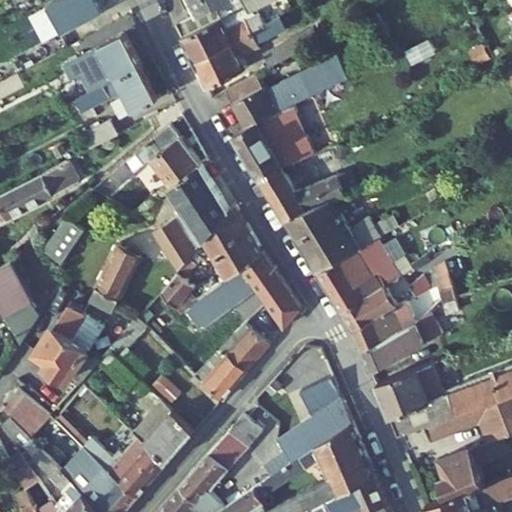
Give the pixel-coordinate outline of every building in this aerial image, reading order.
[(57,0),(48,5),(62,31),(102,10),(96,0),(57,0)] [(196,59),(266,24),(260,11),(257,12),(255,8),(271,0),(224,0),(202,11),(179,23),(196,59)] [(196,0),(202,11),(224,0),(196,0)] [(369,16),(380,41),(392,36),(380,11),(369,16)] [(196,59),(209,85),(248,66),(242,55),(261,45),(259,41),(287,27),(281,16),(266,24),(196,59)] [(265,52),(271,65),(320,39),(314,26),(265,52)] [(117,77),(142,64),(125,31),(100,44),(108,59),(117,77)] [(312,95),(348,76),(338,55),(268,90),(259,73),(227,88),(247,127),(295,103),(312,95)] [(97,64),(101,71),(102,71),(104,74),(108,72),(112,79),(117,77),(108,59),(97,64)] [(112,79),(76,98),(83,110),(124,89),(135,110),(160,98),(142,64),(117,77),(112,79)] [(76,98),(112,79),(108,72),(104,74),(102,71),(101,71),(61,92),(67,103),(76,98)] [(299,110),(316,102),(312,95),(295,103),(299,110)] [(285,165),(316,152),(299,110),(295,103),(247,127),(235,133),(260,175),(285,165)] [(92,146),(120,132),(112,117),(84,131),(92,146)] [(181,134),(172,122),(111,173),(117,179),(121,184),(154,156),(173,182),(202,161),(182,134),(181,134)] [(338,144),(336,156),(348,157),(349,146),(338,144)] [(0,221),(80,180),(69,158),(0,193),(0,221)] [(231,208),(202,161),(173,182),(189,207),(155,230),(180,270),(191,256),(196,250),(205,239),(231,208)] [(333,197),(360,186),(353,168),(341,173),(340,172),(299,189),(285,165),(260,175),(285,216),(333,197)] [(117,179),(111,173),(95,187),(102,191),(117,179)] [(379,236),(382,234),(376,224),(370,215),(351,226),(333,197),(285,216),(318,269),(379,236)] [(205,239),(228,278),(265,249),(236,203),(231,208),(205,239)] [(382,234),(401,225),(395,213),(376,224),(382,234)] [(86,227),(68,215),(46,249),(64,261),(86,227)] [(364,255),(384,245),(379,236),(318,269),(343,311),(364,297),(357,284),(379,270),(386,283),(387,284),(402,274),(389,252),(369,264),(364,255)] [(120,242),(91,297),(115,309),(143,254),(120,242)] [(35,247),(0,265),(0,299),(8,314),(35,299),(26,284),(49,272),(35,247)] [(446,256),(454,253),(452,247),(444,250),(446,256)] [(206,311),(251,276),(287,325),(303,306),(265,249),(228,278),(199,301),(205,309),(206,311)] [(198,261),(203,255),(196,250),(191,256),(198,261)] [(428,252),(418,259),(422,264),(432,257),(428,252)] [(187,309),(199,301),(190,291),(197,284),(187,275),(198,261),(191,256),(180,270),(163,290),(184,311),(187,309)] [(441,289),(455,286),(447,259),(434,266),(438,281),(441,289)] [(433,283),(438,281),(434,266),(428,269),(426,272),(433,283)] [(416,293),(433,283),(426,272),(410,284),(416,293)] [(386,283),(364,297),(343,311),(354,328),(399,303),(387,284),(386,283)] [(403,286),(410,297),(416,293),(410,284),(409,283),(403,286)] [(462,306),(455,286),(441,289),(448,310),(462,306)] [(173,324),(184,311),(163,290),(150,304),(173,324)] [(418,320),(408,297),(399,303),(354,328),(363,348),(404,325),(404,324),(418,320)] [(41,311),(35,299),(8,314),(22,340),(41,311)] [(101,359),(104,356),(91,347),(106,322),(72,300),(40,350),(53,359),(49,365),(69,378),(70,377),(79,383),(101,359)] [(205,309),(199,301),(187,309),(193,317),(205,309)] [(140,314),(149,323),(155,317),(158,320),(155,324),(158,327),(155,329),(162,336),(173,324),(150,304),(140,314)] [(422,343),(444,331),(431,308),(418,320),(421,326),(422,343)] [(130,346),(149,323),(140,314),(112,347),(114,349),(142,376),(151,367),(130,346)] [(224,345),(250,368),(272,341),(248,320),(224,345)] [(373,370),(422,343),(421,326),(418,320),(404,324),(404,325),(363,348),(373,370)] [(250,368),(224,345),(215,354),(197,372),(224,397),(250,368)] [(197,372),(215,354),(206,346),(189,364),(197,372)] [(103,361),(114,349),(112,347),(104,356),(101,359),(103,361)] [(146,393),(152,386),(142,376),(114,349),(103,361),(130,387),(134,382),(146,393)] [(511,363),(451,387),(452,391),(444,394),(438,378),(425,383),(419,367),(379,382),(399,434),(425,423),(511,391),(511,363)] [(218,402),(224,397),(197,372),(192,378),(218,402)] [(174,401),(183,391),(164,373),(155,383),(174,401)] [(95,398),(99,394),(87,383),(83,387),(95,398)] [(52,413),(20,387),(6,407),(14,414),(33,435),(52,413)] [(443,473),(451,495),(487,481),(479,462),(510,451),(503,434),(511,430),(511,391),(425,423),(431,439),(483,419),(490,438),(444,455),(450,470),(443,473)] [(262,469),(270,477),(354,420),(344,396),(280,438),(287,449),(262,469)] [(197,430),(163,398),(134,429),(140,435),(168,461),(197,430)] [(212,489),(265,428),(245,411),(181,485),(197,499),(194,502),(203,511),(216,511),(226,505),(212,489)] [(5,424),(21,447),(26,443),(38,458),(68,491),(57,503),(63,511),(105,511),(64,468),(33,435),(14,414),(5,424)] [(309,466),(317,484),(318,484),(323,481),(326,486),(334,482),(335,483),(371,460),(354,420),(270,477),(266,479),(272,489),(309,466)] [(115,456),(93,435),(85,445),(140,494),(168,461),(140,435),(125,452),(122,449),(115,456)] [(123,511),(140,494),(85,445),(64,468),(105,511),(123,511)] [(31,464),(26,456),(20,460),(24,468),(31,464)] [(323,481),(318,484),(326,500),(377,474),(371,460),(335,483),(334,482),(326,486),(323,481)] [(24,468),(33,483),(41,479),(32,464),(31,464),(24,468)] [(501,511),(498,501),(511,495),(511,472),(487,481),(451,495),(426,503),(429,511),(501,511)] [(393,511),(377,474),(326,500),(307,511),(393,511)] [(272,489),(266,479),(226,505),(216,511),(255,511),(268,505),(262,496),(272,489)] [(326,500),(318,484),(317,484),(275,505),(278,509),(274,511),(304,511),(307,511),(326,500)] [(197,499),(181,485),(156,511),(203,511),(194,502),(197,499)] [(40,511),(39,508),(28,487),(18,493),(26,511),(23,511),(40,511)] [(63,511),(57,503),(54,499),(39,508),(40,511),(63,511)]
